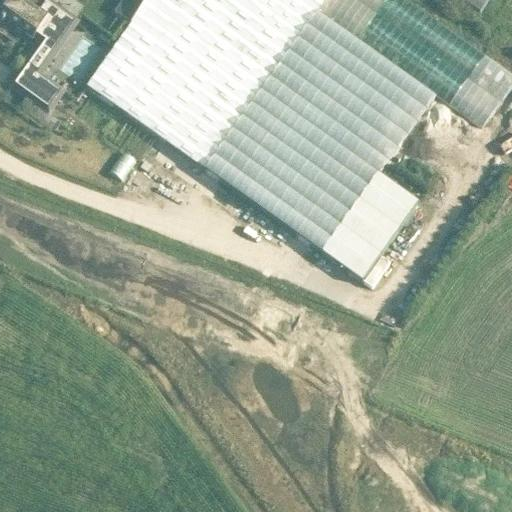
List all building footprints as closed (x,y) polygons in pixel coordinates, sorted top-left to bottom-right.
[(0,6),(0,18),(2,20),(1,21),(3,23),(4,21),(33,42),(33,40),(56,56),(78,24),(44,0),(3,0),(5,0),(0,6)] [(131,28),(85,90),(101,101),(320,258),(376,180),(433,101),(316,17),(318,15),(328,0),(150,0),(146,7),(131,28)] [(455,0),(479,16),(490,0),(455,0)] [(64,94),(41,77),(27,67),(29,64),(28,63),(9,89),(48,117),(64,94)] [(376,180),(320,258),(360,286),(415,208),(376,180)] [(281,269),(267,302),(281,308),(294,274),(281,269)]
